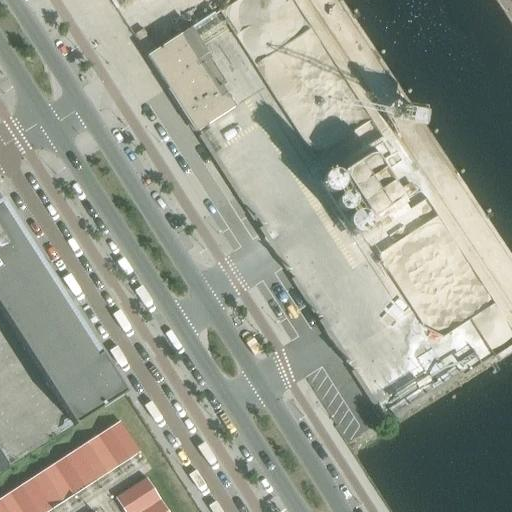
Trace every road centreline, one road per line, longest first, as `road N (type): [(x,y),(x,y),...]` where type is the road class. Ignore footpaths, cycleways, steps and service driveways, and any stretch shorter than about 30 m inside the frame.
road 1 (primary): [(0,44),(261,295),(511,491)]
road 2 (primary): [(511,427),(172,157),(24,0)]
road 3 (tertiary): [(340,511),(77,100)]
road 4 (tertiary): [(47,119),(299,511)]
road 5 (unclassified): [(0,155),(229,511)]
